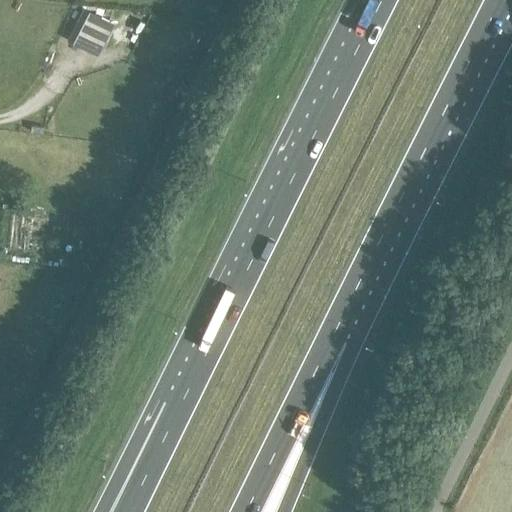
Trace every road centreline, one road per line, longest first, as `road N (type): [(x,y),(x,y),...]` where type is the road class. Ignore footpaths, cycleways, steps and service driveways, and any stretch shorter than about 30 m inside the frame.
road 1 (motorway): [(383,0),(180,407)]
road 2 (motorway): [(336,328),(505,0)]
road 3 (motorway): [(246,511),(336,328)]
road 4 (motorway): [(283,511),(336,328)]
road 5 (unclassified): [(436,511),(511,361)]
road 6 (motorway): [(180,407),(109,511)]
